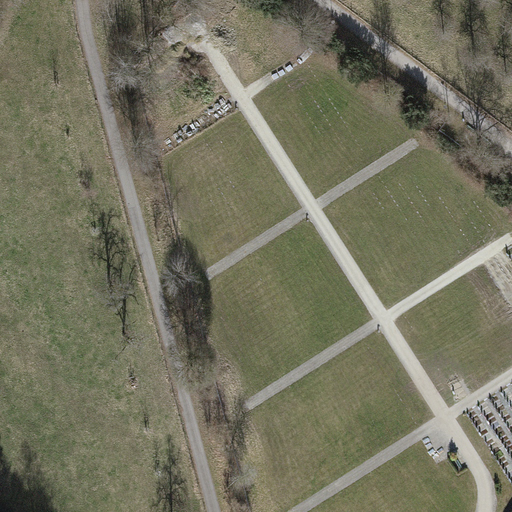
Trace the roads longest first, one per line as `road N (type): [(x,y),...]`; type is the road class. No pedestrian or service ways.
road 1 (track): [(214,511),(82,0)]
road 2 (track): [(511,148),(322,0)]
